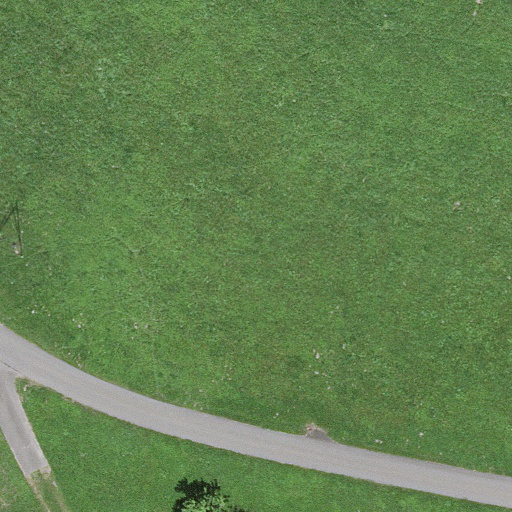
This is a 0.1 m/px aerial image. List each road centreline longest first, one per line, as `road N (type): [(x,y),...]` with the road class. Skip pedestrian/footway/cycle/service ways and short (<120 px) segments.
road 1 (residential): [(511,493),(205,431),(125,407),(0,345)]
road 2 (track): [(56,511),(0,378)]
